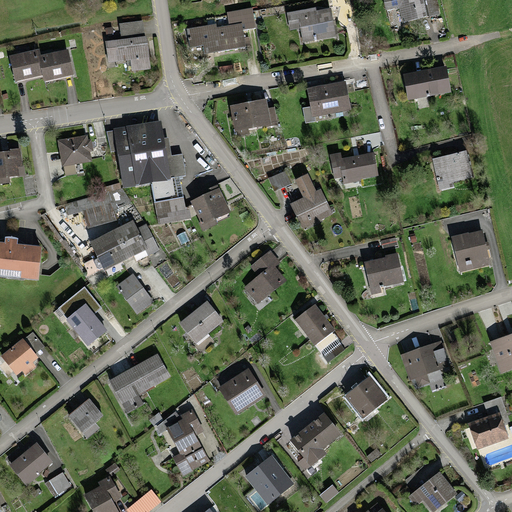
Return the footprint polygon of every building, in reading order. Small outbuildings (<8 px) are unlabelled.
[(420,0),(396,0),(402,23),(425,17),(420,0)] [(330,11),(315,12),(315,10),(287,14),(289,30),(298,29),(299,42),(333,38),(330,11)] [(229,14),(230,27),(189,31),(191,55),(244,51),(242,29),(252,28),(250,11),(229,14)] [(122,41),(105,43),(107,64),(130,62),(131,73),(148,71),(144,25),(121,27),(122,41)] [(38,52),(7,59),(12,82),(43,75),(39,58),(38,52)] [(67,52),(39,58),(43,75),(44,80),(71,75),(70,70),(67,52)] [(444,69),(411,75),(416,99),(448,93),(444,69)] [(344,85),(307,90),(310,117),(348,112),(344,85)] [(265,103),(233,107),(236,131),(274,125),(272,109),(266,110),(265,103)] [(158,125),(114,131),(122,187),(151,183),(156,222),(182,219),(170,135),(159,136),(158,125)] [(86,138),(58,142),(61,165),(89,161),(86,138)] [(17,152),(0,152),(0,180),(18,180),(17,152)] [(464,153),(431,161),(437,186),(470,179),(464,153)] [(371,154),(329,161),(332,181),(340,180),(340,185),(358,182),(357,177),(374,175),(371,154)] [(285,170),(271,177),(278,192),(293,185),(285,170)] [(313,196),(291,206),(302,229),(338,213),(318,170),(304,176),(313,196)] [(218,190),(202,197),(212,221),(229,213),(218,190)] [(89,247),(103,270),(144,246),(148,252),(157,247),(144,226),(133,232),(129,224),(89,247)] [(481,233),(451,240),(458,271),(488,264),(481,233)] [(46,250),(0,244),(0,279),(43,284),(46,250)] [(396,257),(364,265),(371,293),(379,291),(378,284),(401,278),(396,257)] [(260,273),(242,288),(257,305),(285,280),(266,258),(255,268),(260,273)] [(131,276),(116,288),(136,313),(151,301),(131,276)] [(87,284),(63,304),(92,340),(113,322),(101,308),(105,305),(87,284)] [(208,304),(176,326),(188,343),(220,322),(208,304)] [(312,306),(293,321),(312,344),(330,329),(312,306)] [(511,335),(489,342),(498,372),(511,367),(511,335)] [(43,360),(28,343),(7,361),(21,378),(43,360)] [(441,343),(401,356),(409,380),(449,366),(441,343)] [(165,350),(137,364),(147,384),(175,370),(165,350)] [(137,364),(108,383),(123,412),(140,403),(135,392),(147,384),(137,364)] [(248,371),(219,390),(236,416),(265,396),(248,371)] [(369,379),(345,398),(361,419),(386,399),(369,379)] [(89,401),(69,418),(87,440),(98,431),(92,424),(101,416),(89,401)] [(501,416),(469,426),(476,450),(508,440),(501,416)] [(193,417),(165,431),(187,474),(207,464),(193,435),(200,431),(193,417)] [(325,418),(293,443),(306,461),(338,436),(325,418)] [(34,443),(9,463),(26,484),(51,464),(34,443)] [(272,458),(246,478),(268,505),(293,485),(272,458)] [(440,475),(409,498),(416,508),(425,501),(433,511),(455,495),(440,475)] [(117,478),(93,490),(103,511),(125,511),(113,488),(120,485),(117,478)] [(149,511),(167,500),(156,486),(128,505),(133,511),(149,511)] [(0,494),(0,510),(8,504),(0,494)]
